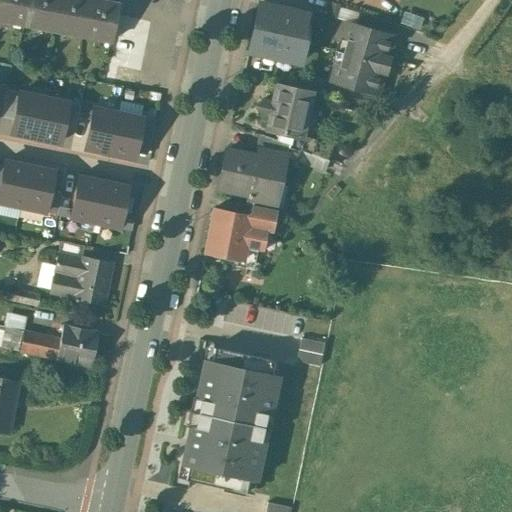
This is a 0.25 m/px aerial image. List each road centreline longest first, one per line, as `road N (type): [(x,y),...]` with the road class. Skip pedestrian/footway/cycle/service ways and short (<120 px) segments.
road 1 (secondary): [(219,0),(110,506)]
road 2 (residential): [(402,107),(495,0)]
